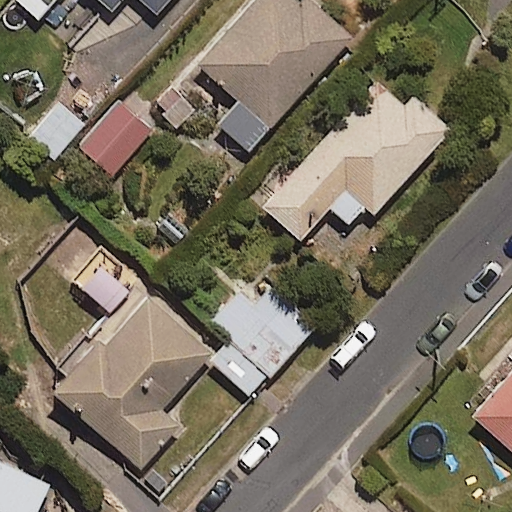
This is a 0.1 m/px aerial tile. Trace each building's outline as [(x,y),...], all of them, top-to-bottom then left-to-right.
[(6,0),(23,14),(35,0),(6,0)] [(227,0),(177,56),(224,98),(207,117),(239,145),(341,31),(306,0),(227,0)] [(361,73),(248,202),(288,237),(319,202),(340,220),(356,203),(365,211),(442,124),(402,88),(392,100),(361,73)] [(47,96),(16,132),(42,155),(73,119),(47,96)] [(103,96),(66,142),(102,171),(139,125),(103,96)] [(231,279),(202,312),(222,329),(261,365),(265,368),(310,318),(264,277),(248,295),(231,279)] [(152,398),(205,340),(138,279),(96,325),(87,317),(40,369),(135,455),(172,415),(152,398)] [(242,385),(261,365),(222,329),(203,349),(242,385)] [(511,347),(458,406),(511,455),(511,347)] [(0,451),(0,511),(41,511),(46,504),(34,497),(45,477),(0,451)] [(120,457),(95,484),(124,511),(139,511),(158,493),(120,457)]
